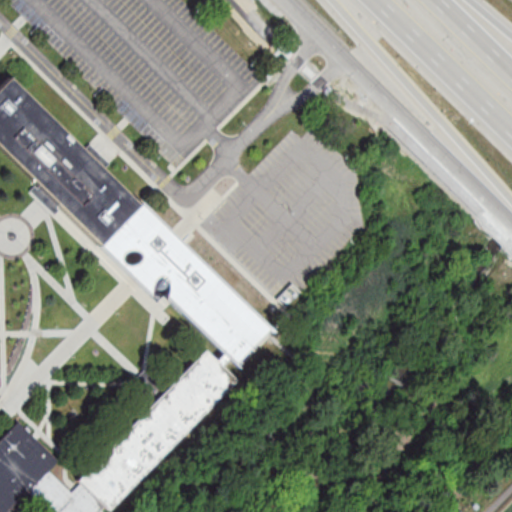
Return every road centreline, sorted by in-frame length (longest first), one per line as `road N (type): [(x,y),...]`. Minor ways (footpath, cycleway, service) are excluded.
road 1 (secondary): [(285,0),(511,226)]
road 2 (motorway): [(336,0),(511,212)]
road 3 (motorway): [(373,0),(511,133)]
road 4 (residential): [(273,110),(183,198)]
